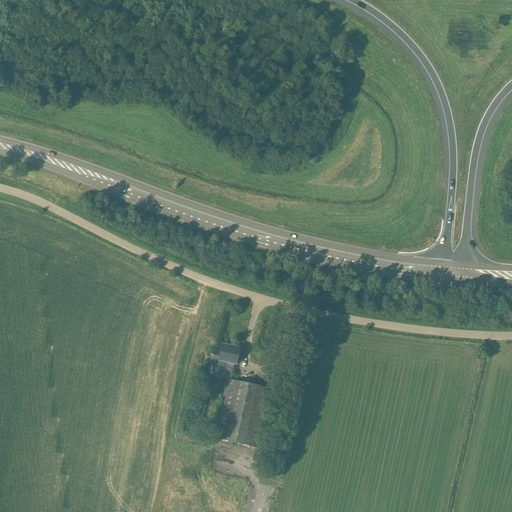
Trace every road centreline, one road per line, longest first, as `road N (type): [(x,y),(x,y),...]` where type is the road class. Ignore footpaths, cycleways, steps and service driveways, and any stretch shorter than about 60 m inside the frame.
road 1 (unclassified): [(0,189),(258,299),(377,324),(511,336)]
road 2 (trunk): [(0,151),(267,246),(452,280)]
road 3 (trunk): [(443,263),(384,257),(236,220),(0,140)]
road 4 (motorway): [(353,0),(412,46),(443,98),(453,153),(443,263)]
road 5 (motorway): [(463,265),(474,153),(490,111),(511,86)]
